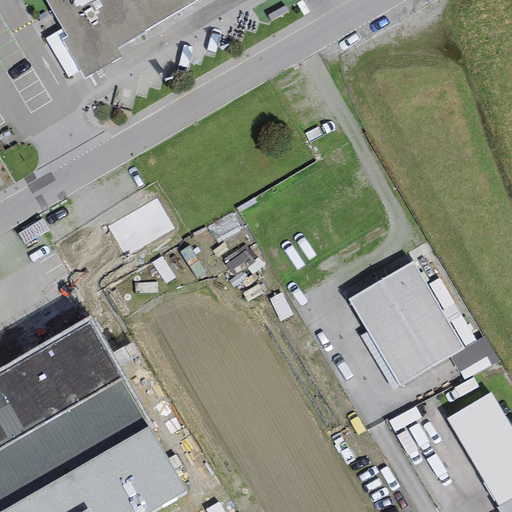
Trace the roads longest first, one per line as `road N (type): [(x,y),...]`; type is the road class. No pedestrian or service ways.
road 1 (unclassified): [(0,218),(344,21)]
road 2 (unclassified): [(344,21),(511,317)]
road 3 (unknown): [(224,0),(67,86)]
